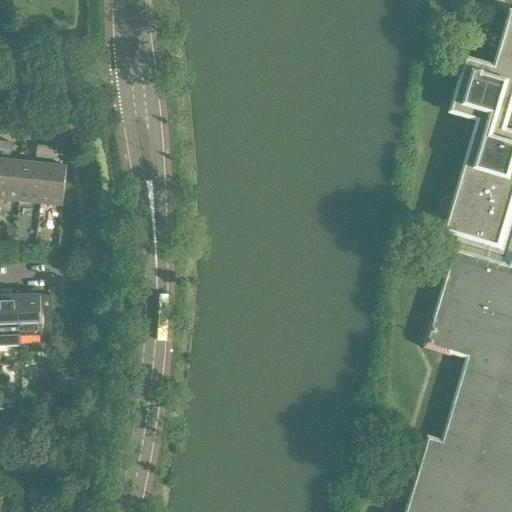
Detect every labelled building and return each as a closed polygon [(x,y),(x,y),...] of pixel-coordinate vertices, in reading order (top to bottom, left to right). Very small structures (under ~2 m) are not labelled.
[(415,347),(395,511),(511,511),(511,212),(511,213),(511,211),(511,13),(508,13),(502,62),(472,59),(438,349),(415,347)] [(0,199),(19,202),(23,162),(9,161),(11,143),(3,142),(0,171),(0,199)] [(45,158),(47,147),(38,146),(37,158),(45,158)] [(55,147),(47,147),(45,158),(54,160),(55,147)] [(40,204),(44,165),(23,162),(19,202),(40,204)] [(66,167),(44,165),(40,204),(62,206),(66,167)] [(40,295),(16,296),(18,336),(19,336),(40,335),(40,337),(53,337),(51,295),(40,296),(40,295)] [(19,336),(18,336),(16,296),(0,297),(0,346),(19,346),(19,336)]
